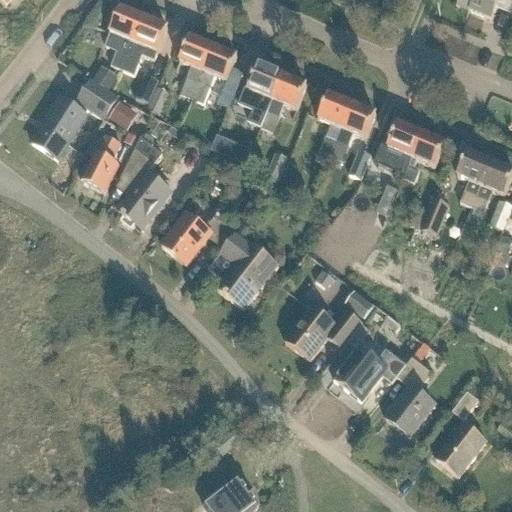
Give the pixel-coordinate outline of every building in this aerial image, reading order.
[(14,0),(0,0),(0,2),(6,9),(14,0)] [(460,0),(458,7),(471,12),(476,0),(460,0)] [(476,0),(471,12),(493,21),(502,0),(476,0)] [(112,37),(107,51),(118,55),(112,69),(124,74),(144,23),(121,14),(112,37)] [(144,23),(124,74),(136,79),(144,60),(155,64),(158,56),(167,33),(144,23)] [(193,103),(214,51),(191,42),(181,66),(193,70),(182,98),(193,103)] [(237,61),(214,51),(193,103),(205,108),(217,80),(228,84),(237,61)] [(247,93),(242,107),(256,113),(251,126),(263,131),(284,80),(261,71),(251,95),(247,93)] [(102,72),(93,85),(108,95),(117,82),(102,72)] [(228,84),(223,96),(233,100),(243,77),(232,73),(228,84)] [(146,80),(137,101),(150,107),(159,85),(146,79),(146,80)] [(284,80),(263,131),(275,136),(286,109),(297,114),(307,90),(284,80)] [(79,108),(75,113),(85,120),(89,114),(104,125),(119,103),(92,86),(78,107),(79,108)] [(159,91),(148,113),(160,119),(171,96),(159,91)] [(320,156),(332,161),(353,109),(330,99),(320,123),(331,128),(320,156)] [(62,104),(33,148),(58,165),(87,121),(85,120),(75,113),(62,104)] [(121,107),(111,122),(124,131),(134,116),(121,107)] [(353,109),(332,161),(343,166),(355,137),(367,142),(376,118),(353,109)] [(382,148),(376,165),(398,174),(396,180),(404,184),(423,138),(400,128),(390,152),(382,148)] [(185,137),(172,129),(168,135),(180,143),(185,137)] [(130,137),(126,145),(135,150),(139,142),(130,137)] [(423,138),(404,184),(416,188),(422,174),(416,172),(419,164),(436,171),(446,147),(423,138)] [(218,140),(213,152),(223,157),(228,144),(218,140)] [(135,196),(119,217),(127,223),(124,226),(134,234),(136,231),(141,234),(171,194),(149,178),(164,159),(142,141),(141,142),(121,186),(135,196)] [(107,142),(83,186),(106,198),(120,171),(114,167),(123,150),(107,142)] [(359,154),(350,178),(362,183),(372,159),(359,154)] [(265,183),(278,189),(286,169),(289,162),(276,156),(265,183)] [(468,157),(458,181),(470,186),(467,194),(461,207),(473,212),(492,166),(468,157)] [(511,174),(492,166),(473,212),(485,217),(490,203),(493,196),(505,201),(511,184),(511,174)] [(284,180),(279,190),(290,195),(293,187),(291,183),(284,180)] [(260,181),(252,192),(265,201),(272,190),(260,181)] [(451,211),(436,204),(424,234),(439,240),(451,211)] [(504,235),(504,236),(508,227),(508,225),(511,216),(511,209),(501,204),(490,230),(504,235)] [(412,229),(423,234),(430,215),(419,211),(412,229)] [(186,218),(161,248),(187,270),(211,242),(220,249),(235,232),(217,217),(204,233),(186,218)] [(253,230),(247,225),(238,238),(243,242),(253,230)] [(236,268),(216,293),(244,315),(279,270),(243,242),(238,238),(222,257),(236,268)] [(335,284),(323,275),(316,284),(327,293),(335,284)] [(356,296),(346,308),(365,324),(375,311),(356,296)] [(312,310),(285,345),(311,365),(328,342),(341,352),(361,327),(348,316),(337,329),(312,310)] [(454,347),(438,334),(428,347),(444,359),(454,347)] [(424,345),(413,361),(419,366),(431,350),(424,345)] [(360,352),(335,384),(362,405),(382,379),(393,387),(407,369),(387,354),(380,363),(375,359),(373,362),(360,352)] [(395,360),(407,369),(410,364),(398,355),(395,360)] [(392,410),(396,413),(387,425),(411,443),(436,410),(418,396),(433,376),(419,366),(413,361),(397,382),(412,393),(405,402),(400,398),(392,410)] [(468,396),(453,415),(465,425),(480,405),(468,396)] [(463,429),(437,463),(460,481),(486,447),(463,429)] [(231,434),(214,447),(224,460),(240,447),(231,434)] [(240,483),(205,510),(206,511),(257,511),(260,510),(240,483)]
